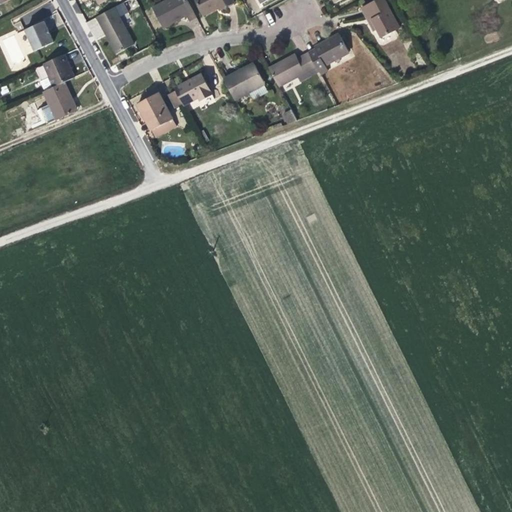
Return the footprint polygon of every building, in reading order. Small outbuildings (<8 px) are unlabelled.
[(0,0),(0,2),(4,10),(21,0),(0,0)] [(190,25),(199,20),(187,0),(170,0),(153,9),(164,30),(177,23),(187,18),(190,25)] [(219,9),(223,11),(235,5),(232,0),(196,0),(205,17),(219,9)] [(400,31),(383,0),(367,9),(363,12),(369,24),(374,32),(378,30),(384,40),(400,31)] [(119,54),(137,45),(118,10),(101,19),(110,37),(119,54)] [(96,18),(87,22),(93,35),(102,31),(96,18)] [(44,28),(27,36),(37,57),(54,49),(48,37),(44,28)] [(349,57),(339,37),(324,45),(315,49),(315,54),(308,57),(315,69),(315,71),(320,79),(327,75),(324,70),(349,57)] [(308,57),(307,55),(295,62),(294,59),(280,66),(268,72),(278,91),(315,71),(315,69),(308,57)] [(65,90),(75,85),(69,73),(65,62),(45,71),(55,94),(65,90)] [(239,74),(238,73),(233,75),(225,80),(235,101),(264,86),(253,67),(239,74)] [(214,96),(203,75),(190,82),(177,89),(178,90),(185,105),(186,106),(200,98),(203,103),(214,96)] [(43,99),(56,127),(74,119),(68,107),(72,105),(65,90),(55,94),(43,99)] [(185,105),(178,90),(169,95),(176,109),(185,105)] [(176,122),(162,96),(141,106),(151,127),(154,133),(157,140),(179,128),(176,122)] [(72,105),(68,107),(74,119),(77,118),(74,109),(72,105)] [(289,126),(295,123),(289,112),(283,115),(289,126)]
